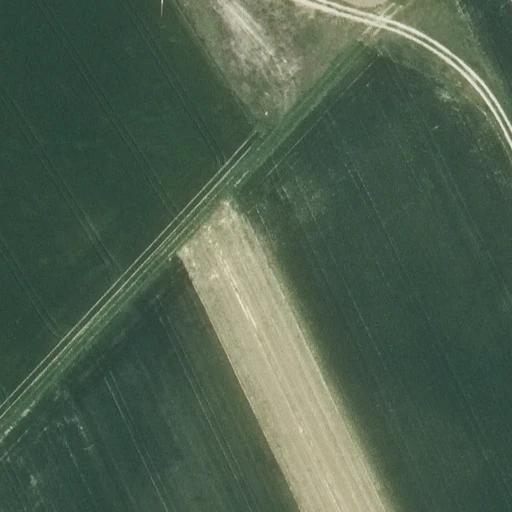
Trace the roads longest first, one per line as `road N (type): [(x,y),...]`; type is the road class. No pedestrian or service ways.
road 1 (track): [(0,435),(404,0)]
road 2 (track): [(317,0),(412,34),(483,80),(511,140)]
